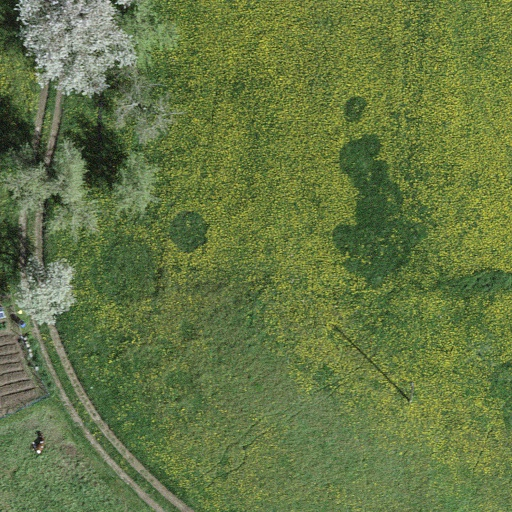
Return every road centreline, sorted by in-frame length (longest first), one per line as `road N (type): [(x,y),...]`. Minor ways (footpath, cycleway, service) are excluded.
road 1 (track): [(43,0),(43,93),(29,213),(35,359),(96,445),(159,511)]
road 2 (track): [(511,333),(476,315),(418,255),(444,43),(436,0)]
